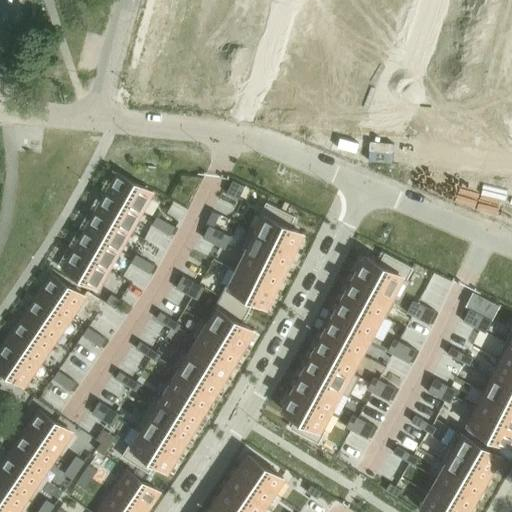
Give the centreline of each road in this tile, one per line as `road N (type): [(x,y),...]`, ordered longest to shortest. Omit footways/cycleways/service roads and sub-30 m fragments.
road 1 (residential): [(182,511),(310,308),(364,189)]
road 2 (residential): [(99,124),(230,135),(364,189)]
road 3 (unknown): [(333,0),(293,158)]
road 4 (residential): [(364,189),(511,249)]
road 5 (residential): [(511,163),(368,149)]
road 6 (residential): [(99,124),(131,0)]
